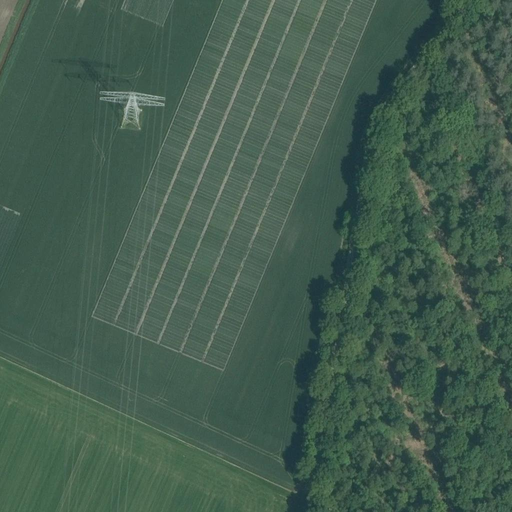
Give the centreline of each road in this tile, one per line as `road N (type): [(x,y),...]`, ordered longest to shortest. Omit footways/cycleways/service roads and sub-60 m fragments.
road 1 (track): [(412,71),(375,136),(361,195),(312,511)]
road 2 (track): [(412,71),(511,306)]
